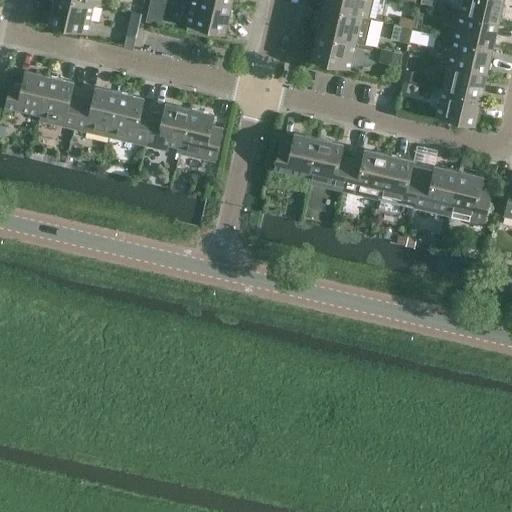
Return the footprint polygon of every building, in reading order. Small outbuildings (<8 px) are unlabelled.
[(87,32),(94,2),(84,0),(53,0),(48,23),(87,32)] [(225,33),(232,3),(219,0),(191,0),(186,24),(225,33)] [(371,0),(324,0),(323,7),(362,16),(368,17),(371,0)] [(499,21),(503,0),(462,0),(460,12),(499,21)] [(368,17),(362,16),(323,7),(317,33),(356,42),(362,43),(368,17)] [(499,21),(460,12),(454,10),(448,36),(454,37),(493,46),(499,21)] [(151,11),(149,20),(158,22),(160,13),(151,11)] [(401,15),(398,24),(403,25),(412,28),(414,18),(401,15)] [(415,17),(413,27),(421,29),(423,19),(415,17)] [(403,25),(400,40),(409,43),(412,28),(403,25)] [(413,28),(410,41),(421,43),(424,31),(413,28)] [(350,68),(356,42),(317,33),(311,59),(350,68)] [(136,37),(127,35),(124,47),(133,49),(136,37)] [(487,72),(493,46),(454,37),(448,63),(487,72)] [(383,49),(380,61),(398,65),(399,65),(402,54),(394,52),(383,49)] [(481,98),(487,72),(448,63),(442,89),(481,98)] [(387,69),(385,77),(395,79),(397,71),(387,69)] [(41,114),(50,75),(25,70),(22,81),(11,79),(5,105),(41,114)] [(406,72),(404,80),(413,82),(415,74),(406,72)] [(74,81),(50,75),(41,114),(39,119),(75,128),(82,95),(72,93),(74,81)] [(404,80),(402,90),(412,92),(414,82),(404,80)] [(110,136),(120,92),(95,86),(93,98),(82,95),(75,128),(110,136)] [(475,124),(481,98),(442,89),(436,115),(475,124)] [(145,97),(120,92),(110,136),(145,144),(152,111),(142,109),(145,97)] [(181,146),(190,108),(166,102),(163,114),(152,111),(145,144),(168,149),(169,144),(181,146)] [(190,108),(181,146),(180,152),(215,161),(223,128),(212,125),(215,113),(190,108)] [(310,176),(319,138),(305,134),(304,137),(293,135),(291,144),(280,141),(274,168),(310,176)] [(332,144),(332,141),(319,138),(310,176),(308,182),(344,190),(351,157),(341,155),(343,146),(332,144)] [(379,198),(389,154),(375,151),(374,154),(364,151),(362,160),(351,157),(344,190),(379,198)] [(403,157),(389,154),(379,198),(414,207),(421,174),(411,171),(413,163),(402,160),(403,157)] [(449,215),(459,170),(445,167),(445,170),(434,167),(432,176),(421,174),(414,207),(449,215)] [(473,173),(459,170),(449,215),(485,223),(492,190),(481,188),(483,179),(472,176),(473,173)] [(399,233),(396,244),(405,246),(407,235),(399,233)] [(407,235),(405,246),(415,249),(417,237),(407,235)]
